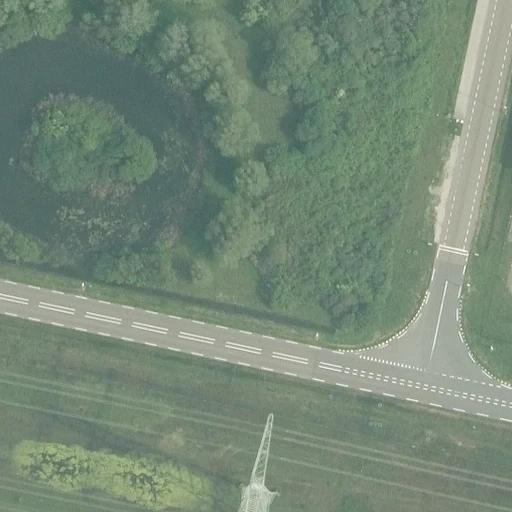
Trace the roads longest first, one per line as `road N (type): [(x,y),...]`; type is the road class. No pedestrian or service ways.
road 1 (unclassified): [(0,299),(425,392)]
road 2 (unclassified): [(425,392),(508,0)]
